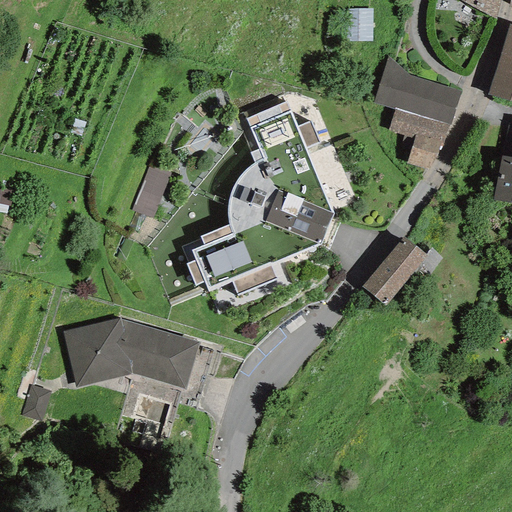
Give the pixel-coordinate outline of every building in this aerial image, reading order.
[(456,0),(496,19),(500,0),(456,0)] [(511,25),(508,24),(486,94),(511,102),(511,25)] [(407,75),(388,56),(372,102),(394,108),(387,130),(413,139),(406,163),(428,169),(437,157),(450,125),(460,93),(407,75)] [(286,102),(246,119),(258,149),(250,152),(255,163),(251,165),(246,170),(241,174),(236,182),(231,189),(228,196),(226,202),(227,209),(228,217),(230,224),(200,235),(203,246),(191,251),(207,292),(232,282),(238,295),(275,280),(268,265),(318,246),(332,213),(286,102)] [(511,158),(502,156),(492,200),(511,203),(511,158)] [(170,174),(148,166),(130,210),(152,218),(170,174)] [(425,254),(403,237),(362,288),(385,305),(425,254)] [(120,318),(62,332),(75,388),(132,374),(186,390),(200,343),(120,320),(120,318)]
